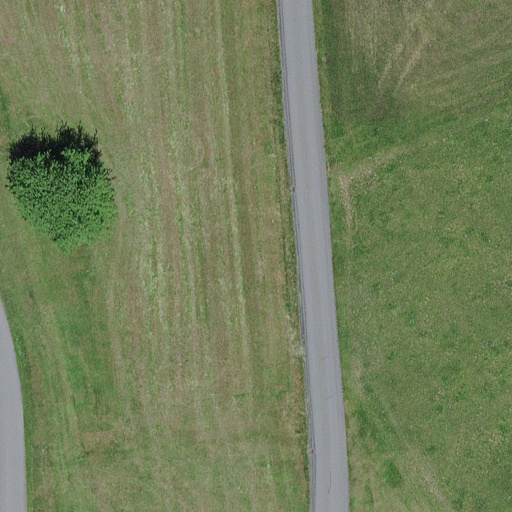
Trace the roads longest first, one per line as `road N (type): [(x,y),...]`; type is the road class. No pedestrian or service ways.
road 1 (unclassified): [(305,0),(335,511)]
road 2 (unclassified): [(8,511),(10,433),(0,393)]
